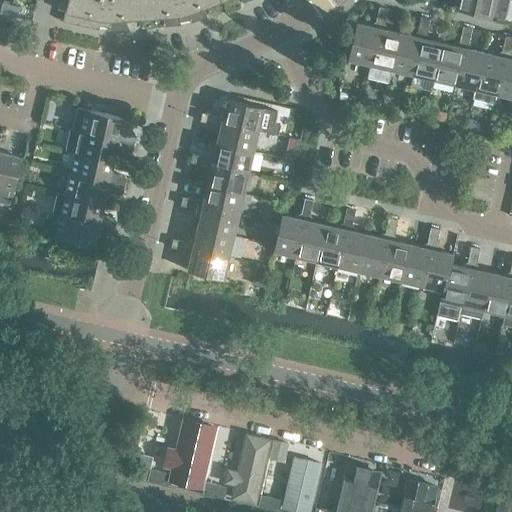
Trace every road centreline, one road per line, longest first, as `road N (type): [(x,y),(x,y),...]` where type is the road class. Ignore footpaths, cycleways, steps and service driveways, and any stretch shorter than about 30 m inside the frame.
road 1 (unclassified): [(511,426),(114,332)]
road 2 (residential): [(437,468),(107,379)]
road 3 (residential): [(511,233),(444,215),(414,158),(340,139),(275,34)]
road 4 (residential): [(114,332),(174,102)]
road 5 (residential): [(231,511),(124,483),(94,447),(85,408)]
road 6 (residential): [(174,102),(45,71)]
road 7 (residential): [(174,102),(201,67),(275,34)]
